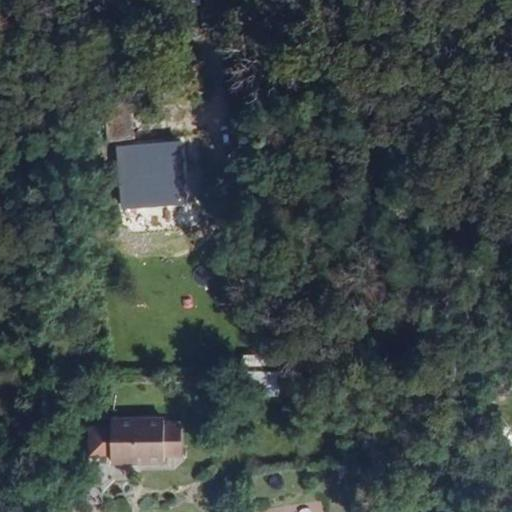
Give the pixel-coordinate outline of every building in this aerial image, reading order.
[(134,139),(131,102),(104,104),(107,142),(134,139)] [(189,181),(185,150),(139,155),(144,197),(168,194),(167,184),(189,181)] [(278,395),(280,371),(256,369),(255,393),(278,395)] [(159,437),(158,418),(113,420),(113,428),(92,429),(93,454),(113,454),(114,462),(163,459),(162,437),(159,437)] [(121,493),(121,479),(86,481),(87,511),(100,511),(112,511),(121,493)]
